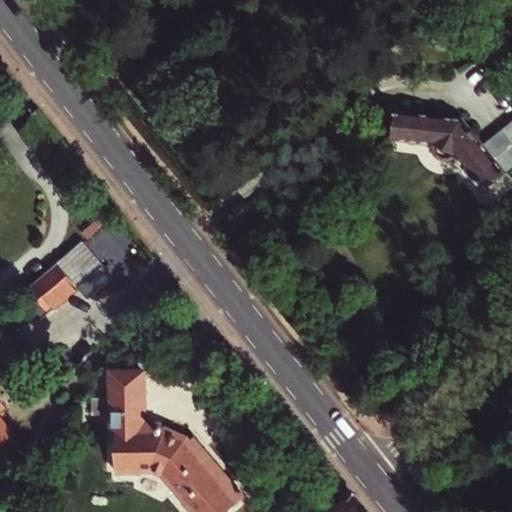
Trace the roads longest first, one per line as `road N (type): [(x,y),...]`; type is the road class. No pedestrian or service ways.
road 1 (primary): [(0,5),(375,482)]
road 2 (residential): [(375,482),(511,352)]
